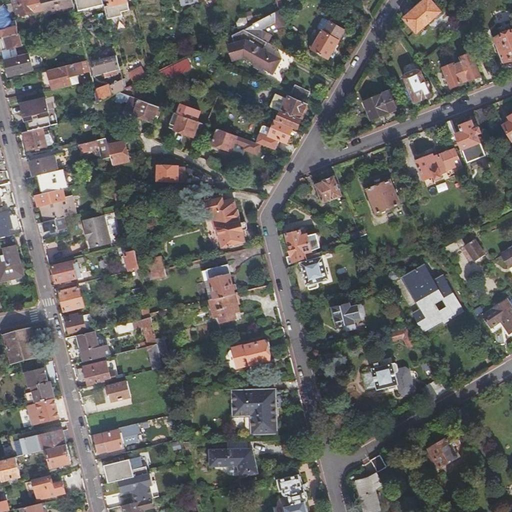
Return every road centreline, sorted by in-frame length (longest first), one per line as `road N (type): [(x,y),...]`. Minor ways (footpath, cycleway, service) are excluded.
road 1 (unclassified): [(329,471),(266,217),(301,156)]
road 2 (unclassified): [(511,85),(314,163),(301,156)]
road 3 (unclassified): [(511,366),(329,471)]
road 4 (unclassified): [(48,313),(0,109)]
road 5 (unclassified): [(97,511),(48,313)]
road 6 (unclassified): [(301,156),(394,0)]
